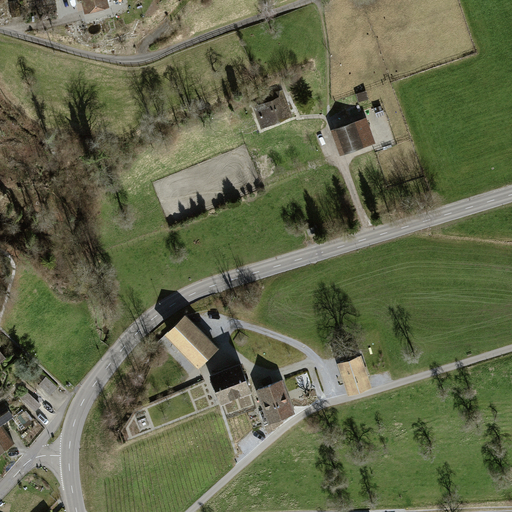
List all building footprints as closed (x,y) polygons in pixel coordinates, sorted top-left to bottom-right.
[(82,0),(86,17),(111,11),(108,2),(114,0),(82,0)] [(18,1),(8,2),(9,16),(19,15),(18,1)] [(364,91),(354,94),(356,103),(367,100),(364,91)] [(284,94),(250,107),(260,131),(293,118),(284,94)] [(380,106),(372,109),(375,115),(382,112),(380,106)] [(367,120),(333,131),(342,157),(376,145),(367,120)] [(315,224),(305,227),(307,234),(317,231),(315,224)] [(184,312),(163,334),(196,367),(218,346),(184,312)] [(360,355),(336,363),(347,393),(371,385),(360,355)] [(165,389),(183,369),(173,360),(154,379),(165,389)] [(239,360),(208,373),(219,400),(250,388),(239,360)] [(43,373),(36,381),(50,394),(57,387),(43,373)] [(280,381),(255,391),(262,410),(258,411),(267,435),(281,425),(278,420),(292,413),(280,381)] [(24,388),(18,395),(35,411),(41,404),(24,388)] [(0,405),(0,439),(0,440),(0,448),(2,450),(14,441),(2,424),(13,415),(4,402),(0,405)]
